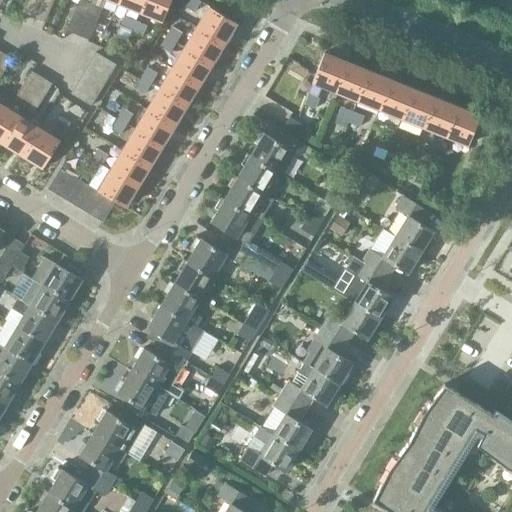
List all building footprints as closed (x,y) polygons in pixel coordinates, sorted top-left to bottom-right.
[(28,0),(24,13),(35,17),(41,0),(28,0)] [(41,0),(35,17),(46,22),(54,0),(41,0)] [(80,0),(68,31),(79,35),(92,4),(82,0),(80,0)] [(93,0),(92,4),(103,9),(106,0),(109,0),(117,3),(118,0),(93,0)] [(118,0),(117,3),(140,12),(144,0),(118,0)] [(171,0),(144,0),(140,12),(162,21),(171,0)] [(189,0),(185,7),(194,12),(201,1),(198,0),(189,0)] [(92,4),(79,35),(90,40),(103,9),(92,4)] [(203,17),(197,27),(224,44),(237,23),(235,22),(210,6),(203,17)] [(132,32),(136,21),(125,17),(120,27),(132,32)] [(147,26),(136,21),(132,32),(143,37),(147,26)] [(185,48),(212,64),(224,44),(197,27),(185,48)] [(173,28),(167,37),(177,43),(183,34),(173,28)] [(177,43),(167,37),(161,48),(171,54),(177,43)] [(173,68),(200,84),(212,64),(185,48),(173,68)] [(2,52),(0,55),(0,77),(12,59),(2,52)] [(97,52),(91,63),(111,75),(117,65),(97,52)] [(325,53),(305,104),(316,109),(320,99),(318,98),(322,86),(336,92),(348,62),(325,53)] [(336,92),(358,101),(370,71),(348,62),(336,92)] [(91,63),(84,73),(105,86),(111,75),(91,63)] [(149,67),(142,79),(152,85),(159,73),(149,67)] [(160,89),(186,105),(200,84),(173,68),(160,89)] [(13,101),(23,107),(24,108),(42,77),(32,71),(13,101)] [(358,101),(379,110),(392,80),(370,71),(358,101)] [(84,73),(78,84),(98,96),(105,86),(84,73)] [(42,77),(24,108),(34,114),(53,84),(42,77)] [(146,94),(152,85),(142,79),(136,88),(146,94)] [(379,110),(401,118),(414,89),(392,80),(379,110)] [(98,96),(78,84),(71,94),(92,106),(98,96)] [(148,109),(174,125),(186,105),(160,89),(148,109)] [(401,118),(423,127),(435,97),(414,89),(401,118)] [(423,127),(445,136),(457,106),(435,97),(423,127)] [(0,141),(2,143),(18,115),(23,107),(13,101),(8,109),(0,103),(0,141)] [(457,106),(445,136),(468,145),(480,116),(457,106)] [(337,118),(348,123),(353,112),(341,108),(337,118)] [(124,109),(118,119),(128,125),(134,115),(124,109)] [(135,129),(162,146),(174,125),(148,109),(135,129)] [(353,112),(348,123),(360,127),(364,117),(353,112)] [(18,115),(2,143),(22,155),(39,128),(41,125),(33,120),(31,123),(18,115)] [(39,128),(22,155),(43,168),(70,123),(60,116),(49,134),(39,128)] [(290,117),(284,126),(302,137),(308,127),(290,117)] [(128,125),(118,119),(113,128),(123,134),(128,125)] [(123,150),(150,166),(162,146),(135,129),(123,150)] [(263,133),(250,155),(276,171),(276,170),(282,174),(295,152),(301,155),(306,146),(285,133),(280,143),(263,133)] [(425,154),(437,159),(441,148),(429,144),(425,154)] [(441,148),(437,159),(449,163),(453,153),(441,148)] [(99,149),(93,159),(103,165),(109,155),(99,149)] [(111,170),(137,186),(150,166),(123,150),(111,170)] [(250,155),(237,177),(263,192),(276,171),(250,155)] [(369,167),(380,172),(384,161),(373,157),(369,167)] [(103,165),(93,159),(86,170),(96,176),(103,165)] [(384,161),(380,172),(391,176),(396,166),(384,161)] [(48,189),(59,195),(71,175),(61,168),(48,189)] [(98,191),(100,193),(116,202),(125,207),(129,200),(137,186),(111,170),(104,181),(98,191)] [(59,195),(68,201),(80,180),(71,175),(59,195)] [(336,176),(323,198),(333,204),(346,182),(336,176)] [(237,177),(224,199),(250,214),(261,221),(274,199),(263,192),(237,177)] [(68,201),(78,207),(90,186),(80,180),(68,201)] [(78,207),(88,213),(100,193),(98,191),(90,186),(78,207)] [(100,193),(88,213),(104,223),(116,202),(100,193)] [(407,216),(395,236),(421,252),(424,247),(430,250),(436,240),(430,237),(433,232),(421,224),(428,212),(403,196),(395,209),(407,216)] [(224,199),(210,221),(223,229),(218,237),(230,244),(247,254),(252,246),(248,243),(237,237),(243,226),(250,214),(224,199)] [(315,210),(309,219),(322,227),(328,218),(315,210)] [(338,215),(329,228),(342,236),(350,222),(338,215)] [(322,227),(309,219),(303,229),(315,237),(322,227)] [(370,250),(363,262),(388,278),(395,265),(408,273),(421,252),(395,236),(382,257),(370,250)] [(201,239),(187,262),(213,277),(226,256),(240,265),(247,254),(230,244),(218,237),(213,247),(201,239)] [(12,238),(0,259),(0,260),(11,267),(21,273),(23,269),(30,258),(20,252),(22,249),(24,246),(13,239),(12,238)] [(342,295),(354,302),(380,318),(393,298),(380,290),(388,278),(363,262),(353,256),(333,289),(342,295)] [(31,279),(34,280),(69,301),(82,280),(44,257),(31,279)] [(0,281),(2,283),(6,277),(11,267),(0,260),(0,281)] [(304,268),(302,271),(316,279),(323,269),(309,260),(304,268)] [(187,262),(174,283),(200,299),(213,277),(187,262)] [(282,262),(276,272),(289,280),(295,270),(282,262)] [(289,280),(276,272),(270,281),(283,289),(289,280)] [(34,280),(22,301),(56,322),(69,301),(34,280)] [(174,283),(161,305),(197,327),(202,319),(192,313),(200,299),(174,283)] [(23,316),(17,327),(44,343),(56,322),(22,301),(17,299),(11,309),(23,316)] [(330,316),(322,328),(347,344),(355,331),(367,339),(380,318),(354,302),(341,323),(330,316)] [(162,336),(157,345),(187,363),(205,332),(197,327),(161,305),(148,327),(162,336)] [(250,314),(244,324),(257,332),(263,322),(250,314)] [(257,332),(244,324),(238,334),(251,342),(257,332)] [(17,327),(4,347),(31,363),(44,343),(17,327)] [(303,363),(313,369),(339,384),(352,363),(340,356),(347,344),(322,328),(315,339),(315,338),(308,349),(310,350),(308,353),(309,353),(303,363)] [(144,348),(130,370),(169,393),(178,399),(182,393),(184,389),(175,383),(181,372),(187,363),(167,351),(157,345),(151,353),(144,348)] [(4,347),(0,354),(0,372),(19,384),(31,363),(4,347)] [(288,382),(281,394),(307,410),(314,398),(326,405),(339,384),(313,369),(303,363),(291,383),(288,382)] [(130,370),(117,392),(131,401),(126,408),(147,420),(151,414),(155,416),(169,393),(130,370)] [(216,370),(211,378),(224,386),(229,378),(216,370)] [(0,400),(7,405),(19,384),(0,372),(0,400)] [(251,376),(246,384),(252,388),(257,380),(251,376)] [(224,386),(211,378),(206,387),(219,395),(224,386)] [(431,511),(425,508),(474,429),(485,435),(480,444),(511,464),(511,427),(494,415),(444,384),(431,401),(437,405),(423,428),(417,424),(408,442),(396,459),(402,462),(388,485),(382,482),(372,501),(390,511),(431,511)] [(285,414),(273,435),(298,451),(311,430),(299,422),(307,410),(281,394),(273,407),(285,414)] [(106,411),(93,433),(127,454),(144,426),(134,419),(123,413),(119,419),(106,411)] [(182,425),(176,435),(189,443),(195,433),(182,425)] [(248,448),(240,460),(266,476),(273,464),(285,471),(298,451),(273,435),(261,428),(255,437),(248,448)] [(127,454),(93,433),(92,433),(90,437),(79,455),(93,463),(88,472),(111,486),(116,477),(117,476),(106,470),(114,457),(122,462),(125,458),(127,454)] [(205,435),(200,443),(209,449),(214,440),(205,435)] [(172,442),(167,450),(166,452),(179,460),(185,450),(172,442)] [(210,462),(192,452),(186,462),(203,473),(210,462)] [(48,491),(75,507),(83,511),(97,491),(105,496),(111,486),(88,472),(82,481),(61,469),(48,491)] [(122,481),(116,477),(111,486),(117,489),(122,481)] [(224,511),(243,511),(244,511),(252,499),(226,483),(218,496),(226,501),(221,510),(224,511)] [(48,491),(35,511),(71,511),(75,507),(48,491)] [(142,491),(135,501),(148,509),(155,499),(142,491)] [(146,511),(148,509),(135,501),(129,511),(130,511),(146,511)]
